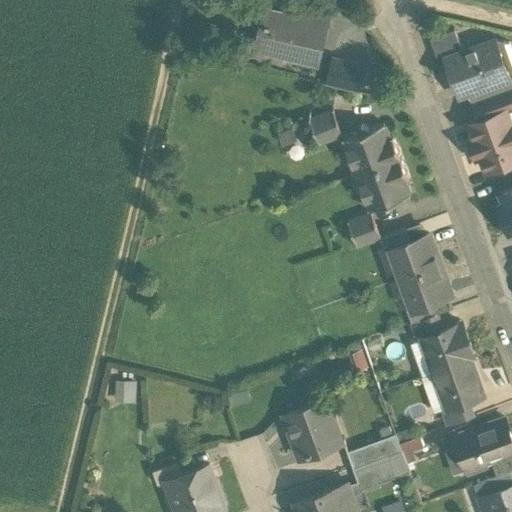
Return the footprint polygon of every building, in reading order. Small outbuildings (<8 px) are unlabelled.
[(304,8),(288,4),(286,13),(285,19),(301,23),(304,8)] [(301,23),(285,19),(286,13),(264,8),(260,26),(265,27),(259,55),(280,60),(281,53),(287,54),(287,55),(317,63),(325,28),(301,23)] [(329,14),(304,8),(301,23),(325,28),(329,14)] [(455,29),(430,38),(438,60),(446,57),(446,56),(462,50),(455,29)] [(462,50),(446,56),(446,57),(459,94),(469,90),(509,76),(495,38),(462,50)] [(511,74),(511,47),(510,41),(495,38),(509,76),(511,74)] [(327,82),(360,92),(367,68),(335,58),(327,82)] [(511,83),(509,76),(469,90),(474,102),(511,87),(511,83)] [(511,87),(474,102),(480,118),(504,109),(505,112),(511,109),(511,87)] [(334,108),(310,117),(319,141),(343,132),(334,108)] [(480,118),(471,122),(476,137),(470,139),(472,143),(468,144),(471,154),(475,152),(477,156),(482,154),(488,169),(500,164),(501,168),(510,165),(509,161),(511,159),(511,123),(510,124),(505,112),(504,109),(480,118)] [(369,127),(362,123),(359,131),(343,137),(356,172),(401,156),(393,134),(389,135),(384,121),(369,127)] [(401,156),(356,172),(369,208),(385,203),(392,206),(396,199),(410,193),(405,179),(409,177),(401,156)] [(511,189),(502,193),(507,208),(501,210),(507,225),(511,223),(511,189)] [(372,211),(348,220),(357,244),(381,235),(372,211)] [(422,220),(381,235),(386,249),(392,247),(391,246),(427,233),(422,220)] [(427,233),(391,246),(392,247),(403,276),(440,262),(434,245),(432,246),(428,235),(430,234),(429,232),(427,233)] [(440,262),(403,276),(413,306),(414,307),(450,295),(452,294),(451,292),(449,292),(445,282),(447,281),(440,262)] [(450,295),(414,307),(413,306),(408,308),(413,321),(437,312),(454,306),(450,295)] [(413,321),(412,322),(418,339),(424,336),(423,335),(442,328),(437,312),(413,321)] [(442,328),(423,335),(424,336),(436,371),(469,359),(468,354),(474,352),(470,342),(464,344),(456,323),(442,328)] [(469,359),(436,371),(448,405),(449,406),(467,400),(482,394),(469,359)] [(138,377),(118,378),(119,401),(139,400),(138,377)] [(326,399),(287,414),(303,457),(342,443),(326,399)] [(467,400),(449,406),(448,405),(442,407),(449,424),(472,416),(467,400)] [(511,436),(505,417),(455,435),(469,474),(493,465),(491,461),(511,453),(511,436)] [(396,434),(348,451),(353,467),(390,454),(402,450),(396,434)] [(402,450),(390,454),(396,473),(409,468),(402,450)] [(511,453),(491,461),(493,465),(497,475),(511,470),(511,469),(511,453)] [(390,454),(353,467),(360,486),(396,473),(390,454)] [(180,461),(155,471),(160,485),(168,482),(167,480),(185,473),(180,461)] [(185,473),(167,480),(168,482),(172,493),(179,490),(186,511),(210,511),(226,506),(211,464),(185,473)] [(497,475),(487,479),(492,492),(511,484),(511,472),(511,470),(497,475)] [(350,481),(297,502),(300,511),(351,511),(347,499),(355,496),(350,481)] [(511,511),(511,484),(492,492),(481,496),(486,511),(511,511)]
